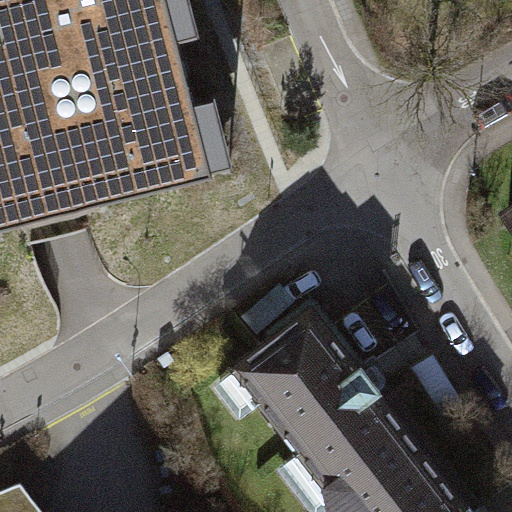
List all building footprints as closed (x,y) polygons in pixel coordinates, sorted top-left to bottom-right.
[(0,0),(0,225),(205,174),(160,0),(111,0),(114,11),(95,16),(91,0),(78,0),(70,2),(69,0),(0,0)] [(111,0),(69,0),(70,2),(78,0),(91,0),(95,16),(114,11),(111,0)] [(195,14),(209,73),(227,69),(214,10),(195,14)] [(511,204),(500,212),(511,232),(511,204)] [(317,506),(336,511),(338,511),(420,452),(366,379),(305,298),(258,333),(260,336),(226,362),(317,484),(317,506)] [(425,354),(402,367),(431,417),(454,404),(425,354)] [(464,511),(420,452),(338,511),(464,511)]
